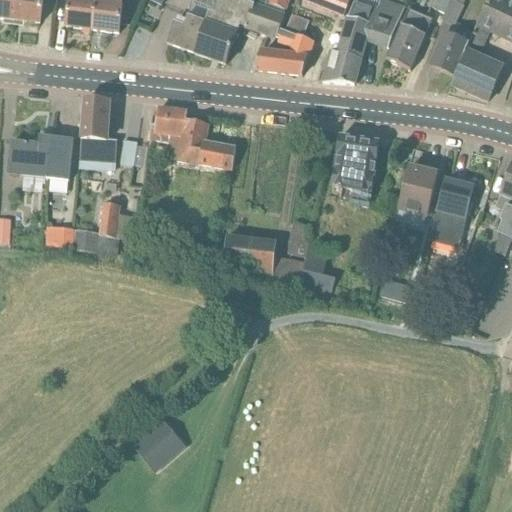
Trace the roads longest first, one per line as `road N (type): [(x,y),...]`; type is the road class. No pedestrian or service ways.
road 1 (track): [(46,511),(153,409),(278,323),(331,319),(510,352)]
road 2 (secondary): [(511,136),(424,117),(0,70)]
road 3 (track): [(508,357),(466,511)]
